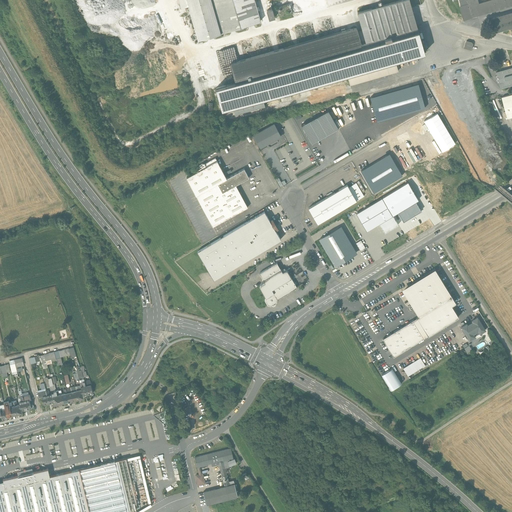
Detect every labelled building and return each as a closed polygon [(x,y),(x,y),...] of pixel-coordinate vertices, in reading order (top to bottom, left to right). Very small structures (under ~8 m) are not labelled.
[(188,5),(198,39),(260,22),(253,0),(178,0),(181,7),(188,5)] [(356,27),(230,64),(235,83),(222,87),(215,89),(222,111),(233,108),(235,115),(264,106),(262,99),(346,75),(349,85),(398,71),(395,61),(414,56),(424,53),(408,0),(401,0),(357,13),(362,30),(357,31),(356,27)] [(461,9),(464,20),(511,5),(511,0),(490,0),(479,3),(478,0),(452,0),(453,1),(456,0),(459,0),(462,8),(461,9)] [(276,9),(268,10),(270,19),(278,18),(276,9)] [(511,12),(492,18),(496,33),(501,31),(511,28),(511,12)] [(466,41),(465,48),(473,50),(474,43),(466,41)] [(511,68),(496,73),(501,89),(511,86),(511,68)] [(470,111),(494,166),(504,162),(488,126),(478,125),(483,123),(480,123),(480,118),(483,124),(485,123),(477,104),(474,105),(474,102),(477,101),(471,100),(472,95),(468,94),(468,87),(461,71),(452,75),(467,109),(466,109),(466,111),(466,113),(461,113),(456,101),(453,101),(466,129),(466,120),(466,119),(466,113),(470,111)] [(418,84),(370,98),(377,122),(425,108),(418,84)] [(511,94),(501,98),(507,119),(511,117),(511,94)] [(301,125),(311,144),(338,130),(328,111),(301,125)] [(281,137),(274,125),(254,136),(260,148),(281,137)] [(476,149),(480,147),(473,130),(468,132),(476,149)] [(389,154),(361,171),(373,193),(402,176),(389,154)] [(199,172),(186,178),(212,227),(214,226),(231,217),(248,208),(240,195),(243,193),(240,189),(238,190),(236,186),(249,179),(244,170),(226,179),(215,159),(198,169),(199,172)] [(348,187),(356,200),(363,196),(356,183),(348,187)] [(382,198),(392,216),(397,212),(415,202),(418,200),(408,183),(382,198)] [(347,185),(308,208),(318,223),(356,200),(348,187),(347,185)] [(382,198),(356,214),(366,231),(379,224),(384,233),(398,225),(392,216),(382,198)] [(415,202),(397,212),(403,221),(421,211),(415,202)] [(281,240),(264,212),(197,252),(213,279),(281,240)] [(231,217),(214,226),(217,232),(234,223),(231,217)] [(354,255),(338,228),(319,239),(335,266),(354,255)] [(356,242),(360,250),(365,247),(361,240),(356,242)] [(267,305),(271,306),(272,305),(273,306),(275,305),(275,303),(277,303),(277,300),(297,288),(286,270),(260,286),(260,288),(266,298),(265,301),(267,305)] [(435,271),(404,290),(420,315),(382,338),(393,356),(458,317),(451,305),(455,303),(435,271)] [(461,327),(469,340),(474,336),(473,335),(475,334),(476,334),(477,333),(476,333),(479,332),(480,333),(485,330),(477,317),(472,320),(473,322),(467,325),(466,324),(461,327)] [(44,355),(39,356),(43,369),(48,367),(46,361),(44,355)] [(403,368),(407,375),(425,365),(420,357),(403,368)] [(88,385),(83,364),(79,365),(85,382),(86,386),(88,385)] [(392,389),(403,383),(394,367),(383,373),(392,389)] [(42,390),(37,391),(39,398),(42,397),(43,402),(44,405),(49,404),(46,391),(45,389),(42,390)] [(30,395),(23,397),(24,401),(26,409),(28,409),(29,408),(29,409),(31,408),(31,405),(29,400),(31,399),(30,395)] [(8,401),(4,402),(4,404),(7,416),(9,416),(12,415),(10,407),(8,401)] [(230,449),(194,458),(197,468),(199,467),(211,464),(212,467),(218,465),(224,487),(234,485),(233,481),(228,482),(225,469),(236,464),(234,459),(229,462),(228,460),(233,459),(230,449)] [(4,482),(0,483),(0,511),(130,511),(139,510),(126,459),(50,477),(48,469),(25,474),(3,480),(4,482)] [(203,483),(197,484),(198,486),(201,485),(203,492),(205,492),(203,485),(205,484),(203,474),(201,475),(199,467),(197,468),(199,475),(195,476),(196,478),(201,476),(203,483)] [(203,492),(203,493),(206,505),(237,497),(234,485),(224,487),(205,492),(203,492)]
